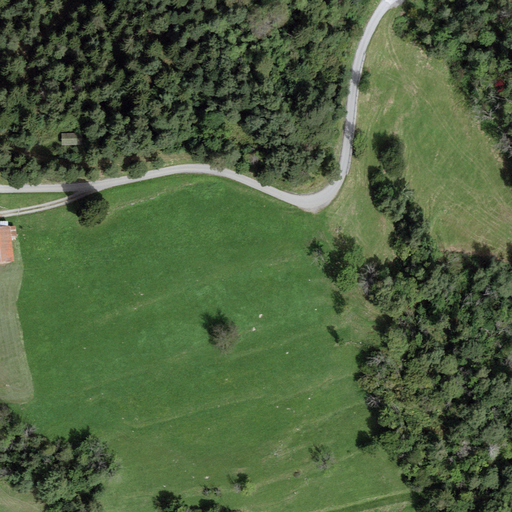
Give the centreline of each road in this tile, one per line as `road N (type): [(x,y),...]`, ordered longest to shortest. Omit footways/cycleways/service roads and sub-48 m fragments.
road 1 (unclassified): [(0,189),(97,186),(203,167),(300,200),(323,196),(341,175),(357,68),(390,0)]
road 2 (track): [(220,170),(177,155),(66,162),(35,156),(0,135)]
